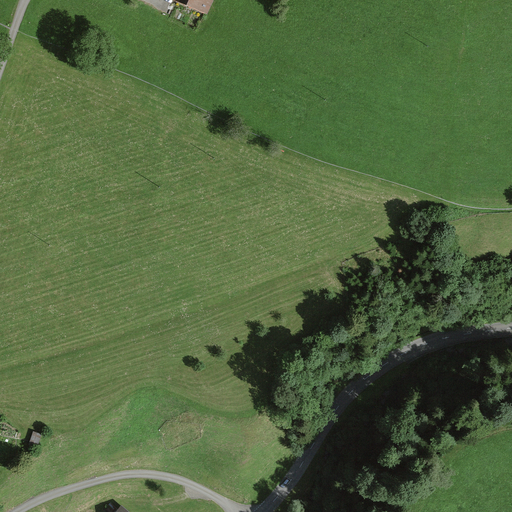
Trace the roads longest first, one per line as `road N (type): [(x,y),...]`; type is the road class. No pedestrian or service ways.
road 1 (tertiary): [(262,511),(333,410),(367,377),(450,337),(511,328)]
road 2 (residential): [(236,511),(187,482),(136,473),(71,487),(17,511)]
